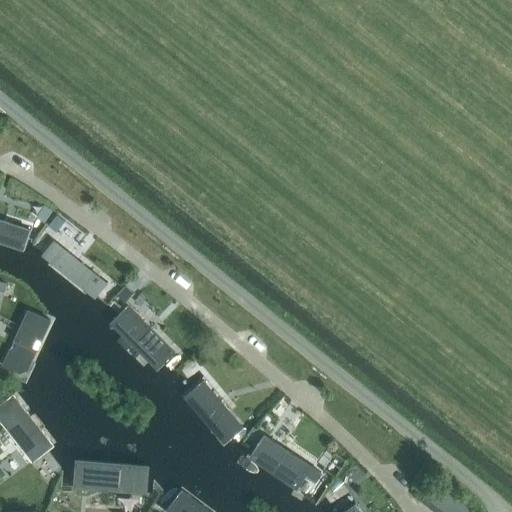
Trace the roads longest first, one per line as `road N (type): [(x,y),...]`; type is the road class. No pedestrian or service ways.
road 1 (unclassified): [(0,101),(497,511)]
road 2 (residential): [(409,511),(341,434),(218,326),(90,223),(0,164)]
